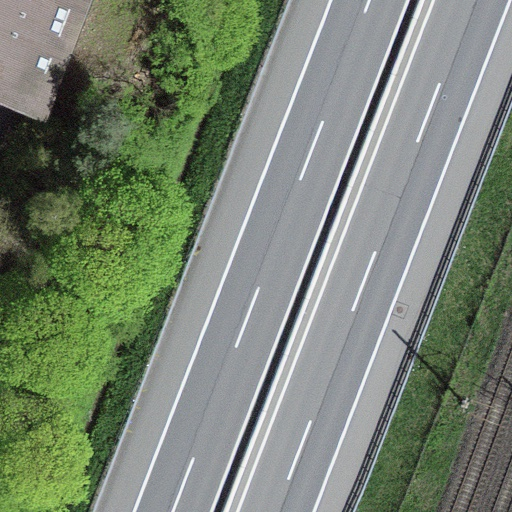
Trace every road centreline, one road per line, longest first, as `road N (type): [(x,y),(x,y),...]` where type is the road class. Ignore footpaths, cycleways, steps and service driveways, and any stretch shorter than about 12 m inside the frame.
road 1 (motorway): [(369,0),(172,511)]
road 2 (motorway): [(275,511),(471,0)]
